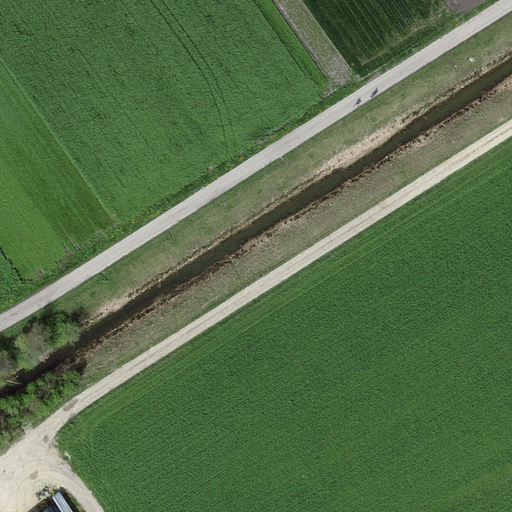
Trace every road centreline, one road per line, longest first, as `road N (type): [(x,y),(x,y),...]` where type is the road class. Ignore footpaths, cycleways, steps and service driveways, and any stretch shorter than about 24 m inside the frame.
road 1 (track): [(0,462),(511,111)]
road 2 (track): [(511,6),(0,323)]
